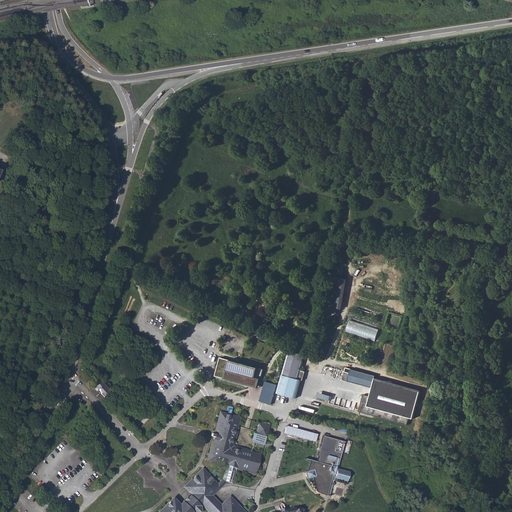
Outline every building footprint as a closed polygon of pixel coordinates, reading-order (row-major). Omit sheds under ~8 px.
[(335,278),(328,308),(337,310),(344,281),(335,278)] [(350,321),(347,331),(375,340),(378,330),(350,321)] [(310,338),(299,333),(296,340),(307,345),(310,338)] [(283,376),(277,394),(295,400),(301,382),(298,381),(300,375),(301,372),(304,363),(306,357),(301,355),(290,352),(283,376)] [(263,369),(221,358),(215,376),(248,386),(258,389),(260,383),(263,369)] [(364,394),(360,412),(408,423),(410,417),(414,418),(421,389),(375,378),(376,375),(346,367),(343,379),(373,387),(371,396),(364,394)] [(322,372),(312,369),(304,401),(315,403),(322,372)] [(333,375),(322,372),(315,403),(326,406),(333,375)] [(100,381),(93,388),(95,390),(98,388),(100,389),(99,390),(101,393),(100,394),(104,397),(112,390),(109,386),(109,384),(107,383),(105,383),(104,384),(100,381)] [(277,384),(265,382),(260,401),(272,404),(277,384)] [(241,417),(219,411),(214,432),(206,460),(225,465),(222,480),(227,481),(232,482),(236,468),(255,474),(261,454),(234,445),(239,425),(241,417)] [(378,431),(380,424),(368,421),(366,428),(378,431)] [(259,422),(256,432),(266,435),(269,425),(259,422)] [(286,425),(284,433),(315,442),(317,434),(286,425)] [(343,441),(323,436),(315,461),(309,460),(306,471),(304,471),(305,475),(306,478),(311,477),(316,490),(319,492),(321,494),(324,495),(325,496),(330,479),(333,479),(333,478),(346,482),(349,471),(337,468),(343,441)] [(180,502),(173,495),(170,498),(156,511),(247,511),(244,509),(230,495),(223,503),(214,494),(222,486),(218,482),(203,467),(184,485),(190,492),(185,497),(180,502)] [(278,505),(280,511),(279,511),(274,511),(273,511),(302,511),(302,509),(300,508),(297,509),(294,507),(289,508),(289,510),(285,510),(283,504),(279,502),(279,503),(278,505)]
